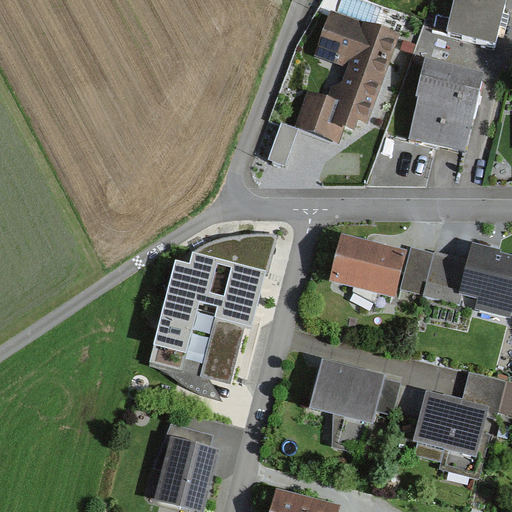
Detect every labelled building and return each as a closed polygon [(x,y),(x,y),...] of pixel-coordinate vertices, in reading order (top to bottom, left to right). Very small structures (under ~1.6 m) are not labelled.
[(506,7),(476,0),(456,0),(448,39),(496,50),(506,7)] [(404,44),(337,19),(321,62),(351,73),(337,110),(315,102),(303,137),(339,150),(371,133),(404,44)] [(482,83),(426,71),(409,146),(466,159),(482,83)] [(288,170),(302,133),(270,122),(257,159),(288,170)] [(199,258),(179,274),(153,374),(231,393),(246,336),(253,337),(279,238),(244,241),(221,247),(199,258)] [(408,256),(341,240),(329,287),(396,303),(408,256)] [(502,254),(473,247),(460,298),(479,303),(476,314),(511,322),(511,321),(511,260),(501,258),(502,254)] [(418,254),(413,284),(452,290),(457,260),(418,254)] [(408,384),(324,362),(309,419),(340,427),(334,451),(365,459),(377,414),(398,420),(408,384)] [(465,414),(429,405),(416,457),(477,473),(490,423),(498,425),(507,390),(473,381),(465,414)] [(206,511),(222,449),(174,437),(157,507),(175,511),(206,511)] [(316,511),(279,502),(276,511),(316,511)]
